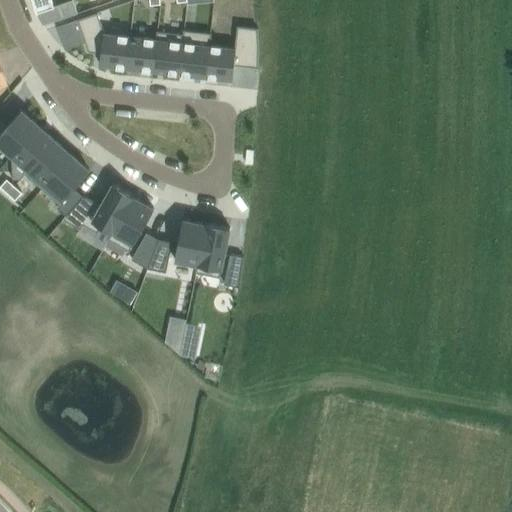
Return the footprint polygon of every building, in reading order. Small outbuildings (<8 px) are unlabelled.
[(98,12),(81,18),(93,52),(103,53),(101,65),(128,68),(131,34),(105,31),(98,12)] [(210,43),(206,76),(232,79),(234,62),(259,65),(259,43),(258,28),(234,25),(232,45),(210,43)] [(131,34),(128,68),(154,71),(158,37),(131,34)] [(158,37),(154,71),(180,73),(184,40),(158,37)] [(184,40),(180,73),(206,76),(210,43),(184,40)] [(0,87),(8,85),(0,60),(0,87)] [(2,112),(0,113),(0,134),(17,150),(39,124),(22,109),(12,120),(2,112)] [(39,124),(17,150),(33,165),(56,139),(39,124)] [(56,139),(33,165),(50,179),(73,154),(56,139)] [(73,154),(50,179),(67,195),(63,200),(73,208),(89,190),(80,181),(90,169),(73,154)] [(7,178),(0,185),(8,193),(15,185),(7,178)] [(73,208),(70,211),(91,223),(95,216),(116,228),(135,195),(114,183),(105,199),(89,190),(73,208)] [(15,185),(8,193),(16,200),(23,193),(15,185)] [(135,195),(116,228),(136,240),(146,223),(155,207),(135,195)] [(184,216),(180,234),(176,254),(200,259),(207,221),(184,216)] [(207,221),(200,259),(223,263),(227,244),(231,226),(207,221)] [(148,268),(159,239),(147,232),(132,258),(148,268)] [(159,239),(148,268),(167,271),(173,241),(159,239)] [(225,283),(240,286),(244,256),(231,254),(225,283)]
